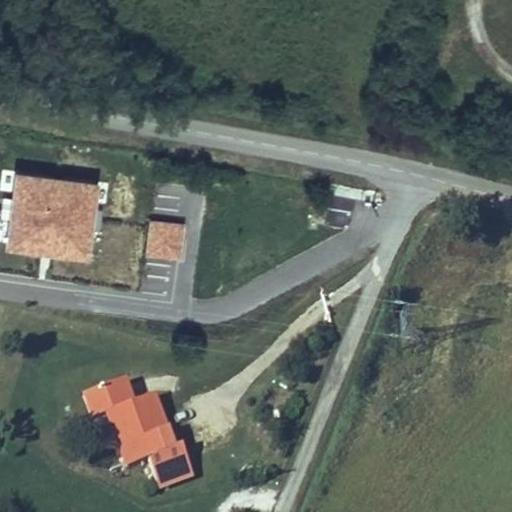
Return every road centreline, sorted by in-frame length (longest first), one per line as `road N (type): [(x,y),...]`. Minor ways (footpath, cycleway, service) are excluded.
road 1 (tertiary): [(413,174),(0,93)]
road 2 (residential): [(279,511),(413,174)]
